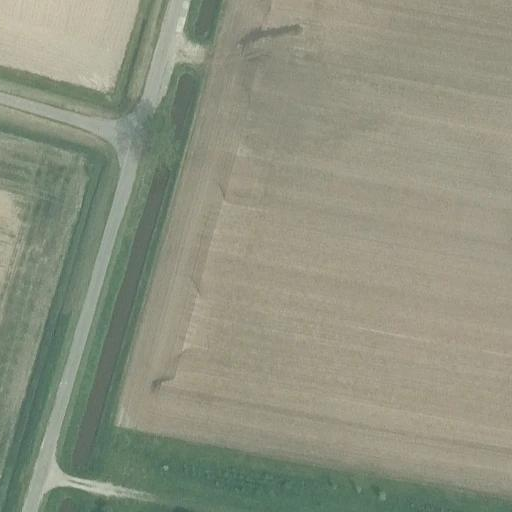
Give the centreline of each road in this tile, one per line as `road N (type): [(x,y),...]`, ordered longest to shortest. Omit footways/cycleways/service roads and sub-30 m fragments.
road 1 (unclassified): [(32,511),(137,140)]
road 2 (unclassified): [(137,140),(178,0)]
road 3 (unclassified): [(0,101),(137,140)]
